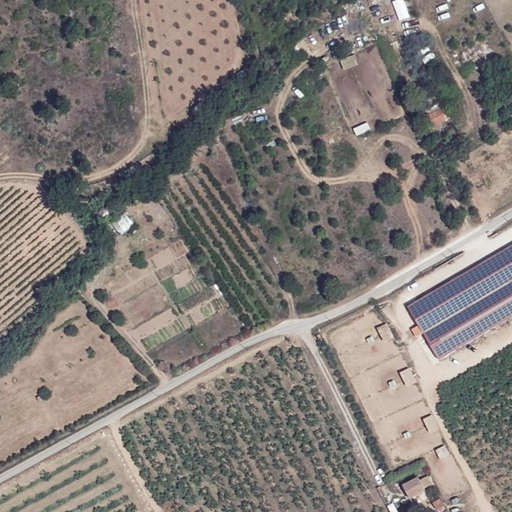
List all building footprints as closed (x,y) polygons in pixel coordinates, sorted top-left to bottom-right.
[(427,114),(441,109),(439,104),(425,109),(427,114)] [(446,107),(441,109),(427,114),(432,127),(451,120),(446,107)] [(511,245),(495,255),(476,266),(492,292),(423,334),(439,360),(511,316),(511,245)] [(492,292),(476,266),(407,307),(423,334),(492,292)] [(430,475),(423,479),(427,487),(434,484),(430,475)] [(419,478),(403,485),(410,499),(426,492),(419,478)]
